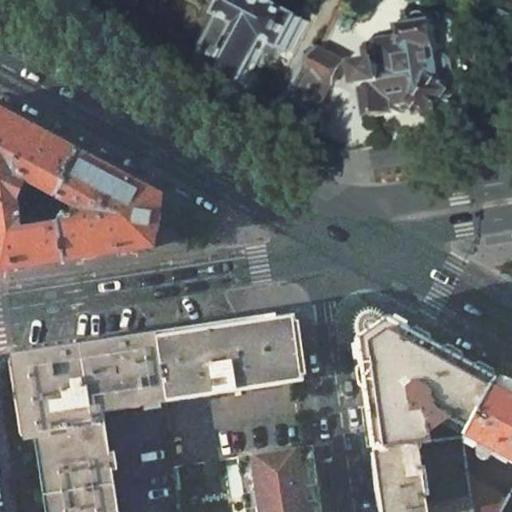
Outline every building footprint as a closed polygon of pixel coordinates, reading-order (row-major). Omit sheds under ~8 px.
[(231,21),(209,62),(201,78),(254,106),(261,96),(263,93),(262,93),(266,85),(267,85),(268,83),(269,83),(269,81),(260,76),(268,61),(269,62),(270,61),(275,63),(274,64),(277,66),(278,63),(279,60),(280,60),(281,60),(281,63),(282,65),(284,66),(285,65),(287,64),(293,53),(294,53),(310,22),(286,10),(285,6),(284,4),(276,0),(271,0),(269,1),(267,0),(239,0),(229,20),(231,21)] [(470,111),(457,19),(443,21),(441,17),(438,13),(430,8),(431,4),(433,3),(434,1),(433,0),(417,0),(413,1),(412,3),(413,5),(414,6),(416,6),(419,10),(412,17),(409,26),(398,28),(401,46),(392,47),(391,45),(372,48),(370,50),(372,68),(367,70),(368,77),(367,77),(370,94),(377,93),(381,118),(383,118),(384,125),(381,125),(380,124),(378,123),(376,124),(375,125),(377,138),(379,140),(381,140),(383,139),(383,137),(386,136),(388,144),(446,135),(446,131),(448,130),(448,129),(457,128),(458,127),(463,125),(466,122),(469,117),(470,111)] [(511,40),(500,43),(511,111),(511,110),(511,40)] [(348,64),(323,51),(286,123),(311,136),(321,116),(320,115),(336,84),(337,85),(348,64)] [(0,270),(0,271),(64,260),(59,224),(22,229),(17,196),(27,179),(58,195),(65,181),(63,179),(77,152),(0,111),(0,270)] [(79,203),(74,215),(72,215),(71,213),(63,213),(64,216),(58,221),(59,224),(64,260),(137,249),(153,247),(161,197),(77,152),(63,179),(65,181),(58,195),(75,204),(79,203)] [(356,337),(373,450),(422,443),(431,442),(427,421),(422,413),(430,406),(436,413),(466,429),(496,378),(385,318),(382,319),(378,315),(373,313),(367,313),(363,315),(359,319),(357,323),(356,328),(359,336),(356,337)] [(294,317),(157,338),(167,402),(174,401),(291,383),(303,381),(303,380),(294,317)] [(157,338),(17,359),(28,436),(41,435),(52,511),(118,511),(103,412),(167,402),(157,338)] [(511,387),(496,378),(466,429),(463,434),(478,443),(475,451),(476,455),(479,457),(482,458),(486,457),(492,451),(511,461),(511,387)] [(427,475),(426,468),(422,469),(419,450),(423,449),(422,443),(373,450),(381,511),(473,511),(471,497),(426,504),(423,476),(427,475)] [(321,511),(312,445),(300,447),(238,455),(245,511),(321,511)] [(500,511),(502,507),(507,500),(468,478),(471,497),(473,511),(500,511)]
